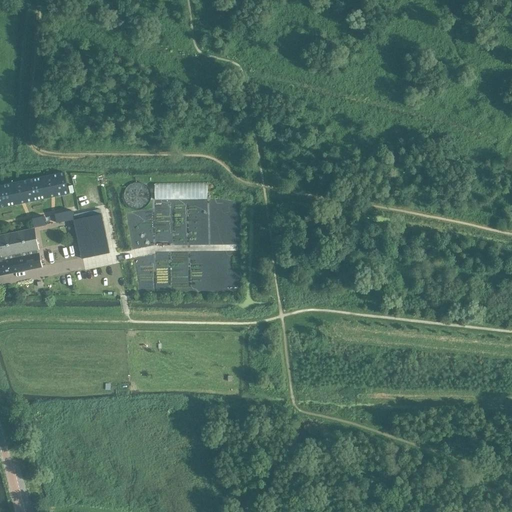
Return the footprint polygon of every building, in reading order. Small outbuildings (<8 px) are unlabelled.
[(31,173),(32,179),(34,179),(33,174),(41,172),(40,171),(31,173)] [(0,208),(21,204),(23,203),(24,203),(29,202),(52,197),(53,197),(55,197),(69,194),(65,173),(34,179),(32,179),(19,182),(17,182),(4,185),(2,185),(0,185),(0,208)] [(207,183),(155,184),(155,200),(207,199),(207,183)] [(55,214),(57,223),(74,219),(73,210),(55,214)] [(102,214),(75,220),(83,259),(111,253),(102,214)] [(35,227),(47,225),(45,216),(33,219),(35,227)] [(37,235),(35,228),(0,235),(0,276),(43,268),(39,250),(40,250),(37,235)]
